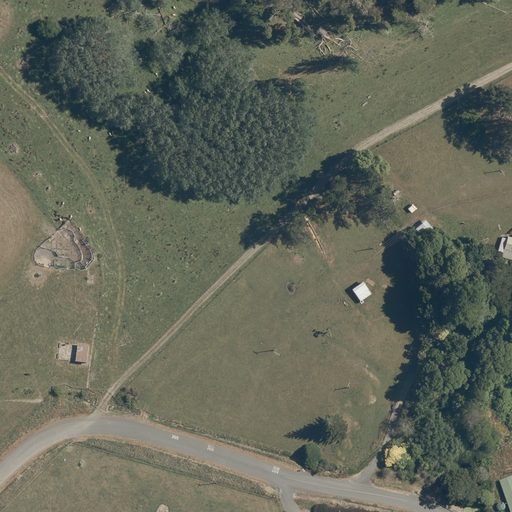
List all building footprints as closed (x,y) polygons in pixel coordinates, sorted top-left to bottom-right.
[(441,234),(425,219),(414,229),(431,245),(441,234)] [(511,237),(501,234),(497,249),(503,251),(501,256),(511,259),(511,237)] [(371,293),(363,281),(350,289),(358,301),(371,293)] [(87,346),(76,345),(74,362),(85,364),(87,346)] [(511,511),(511,476),(499,481),(509,511),(511,511)]
